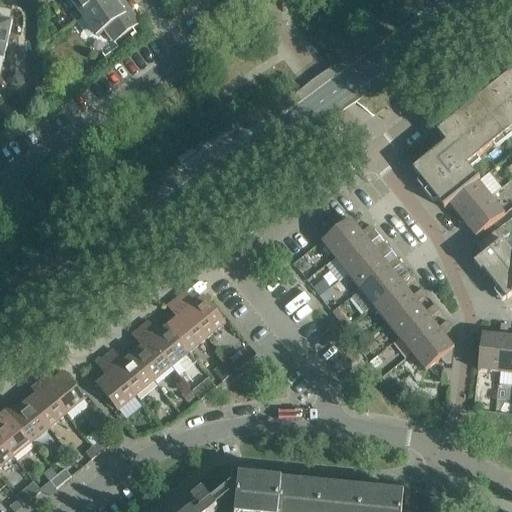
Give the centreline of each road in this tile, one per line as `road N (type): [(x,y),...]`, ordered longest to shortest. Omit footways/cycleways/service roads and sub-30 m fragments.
road 1 (secondary): [(0,317),(337,93),(457,0)]
road 2 (residential): [(235,263),(511,41)]
road 3 (unclassified): [(328,423),(227,426),(148,457),(64,511)]
road 4 (residential): [(0,400),(54,358),(98,347),(183,277),(235,263)]
road 5 (unclassified): [(0,191),(187,55)]
road 6 (residential): [(328,423),(326,379),(235,263)]
road 7 (unclassified): [(452,455),(328,423)]
